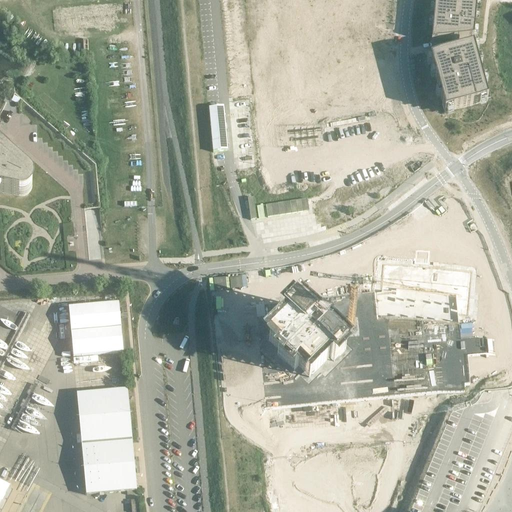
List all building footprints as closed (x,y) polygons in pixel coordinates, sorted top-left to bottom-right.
[(438,56),(429,59),(444,114),(487,102),(472,47),(457,51),(458,41),(473,39),(476,0),(434,0),(431,43),(440,42),(438,56)] [(0,193),(19,197),(21,197),(22,197),(24,196),(25,196),(27,195),(28,194),(29,193),(30,192),(31,190),(31,188),(31,187),(31,186),(31,184),(31,183),(30,182),(30,180),(29,179),(28,178),(0,153),(0,151),(6,145),(0,139),(0,193)] [(380,296),(255,307),(264,412),(464,393),(464,387),(469,386),(468,377),(463,378),(461,360),(500,356),(500,355),(485,357),(484,350),(478,350),(478,342),(460,344),(457,317),(466,318),(470,275),(383,266),(380,296)] [(118,304),(68,309),(73,358),(123,353),(118,304)] [(132,442),(127,391),(76,395),(81,446),(132,442)] [(136,492),(132,442),(81,446),(85,496),(136,492)] [(0,504),(9,488),(0,483),(0,504)]
